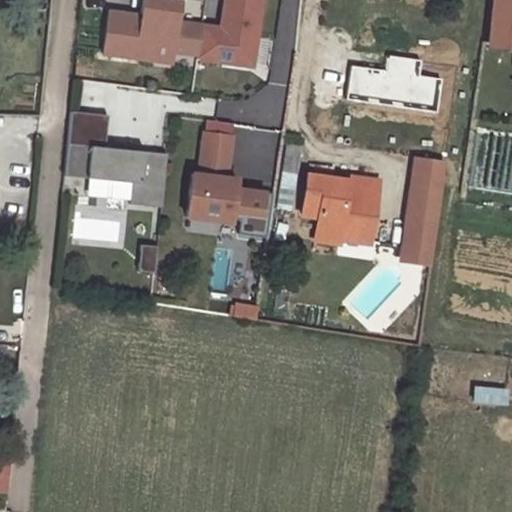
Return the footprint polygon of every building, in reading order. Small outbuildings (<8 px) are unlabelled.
[(103,53),(170,63),(172,50),(175,33),(176,24),(179,3),(160,0),(143,0),(142,17),(110,12),(103,53)] [(220,29),(201,26),(199,36),(197,54),(196,57),(242,64),(248,26),(256,27),(260,0),(224,0),(221,22),(228,23),(227,30),(220,29)] [(511,0),(492,0),(488,44),(511,46),(511,0)] [(176,24),(175,33),(199,36),(201,26),(176,24)] [(256,27),(248,26),(242,64),(251,66),(256,27)] [(199,36),(175,33),(172,50),(197,54),(199,36)] [(106,117),(69,113),(63,170),(86,172),(85,179),(130,183),(128,205),(153,207),(158,153),(103,148),(106,117)] [(267,238),(274,194),(237,189),(238,179),(228,178),(234,136),(206,132),(200,173),(193,172),(187,216),(231,222),(232,219),(241,220),(239,234),(267,238)] [(165,154),(158,153),(153,207),(160,208),(165,154)] [(446,162),(415,158),(400,260),(431,265),(446,162)] [(339,244),(340,241),(340,234),(369,238),(373,219),(368,218),(370,211),(374,212),(378,182),(346,178),(346,181),(307,175),(302,215),(318,218),(316,241),(339,244)] [(340,241),(368,245),(369,238),(340,234),(340,241)] [(156,247),(140,245),(137,272),(153,273),(156,247)] [(232,316),(254,320),(256,307),(234,304),(232,316)]
